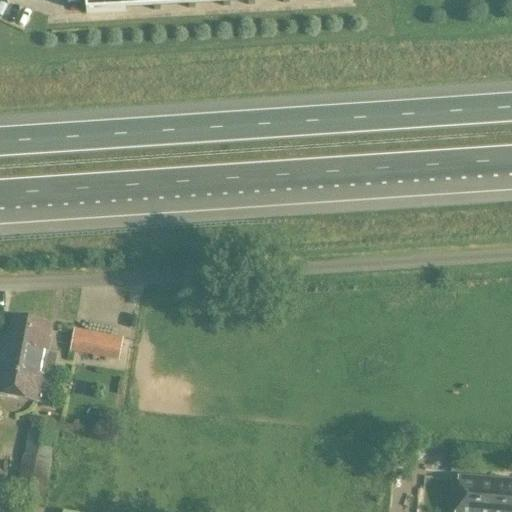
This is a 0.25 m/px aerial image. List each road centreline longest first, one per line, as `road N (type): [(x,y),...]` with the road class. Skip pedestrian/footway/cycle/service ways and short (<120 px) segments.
road 1 (motorway): [(0,196),(511,161)]
road 2 (unclassified): [(0,291),(511,258)]
road 3 (motorway): [(511,106),(0,139)]
